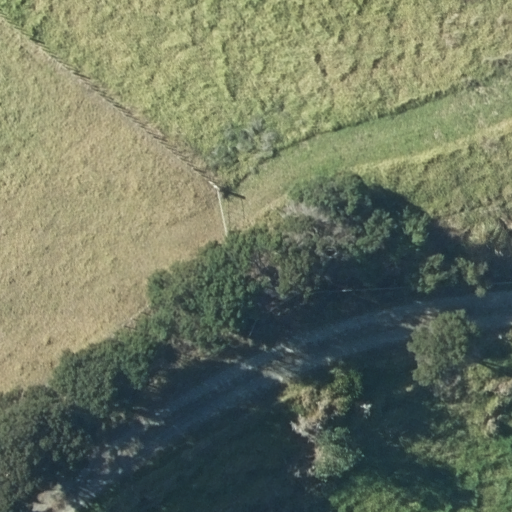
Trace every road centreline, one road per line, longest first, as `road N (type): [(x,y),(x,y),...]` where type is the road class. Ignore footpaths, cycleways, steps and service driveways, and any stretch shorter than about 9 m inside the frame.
road 1 (track): [(511,67),(148,258),(0,373)]
road 2 (track): [(45,511),(132,439),(278,359),(350,334),(511,309)]
